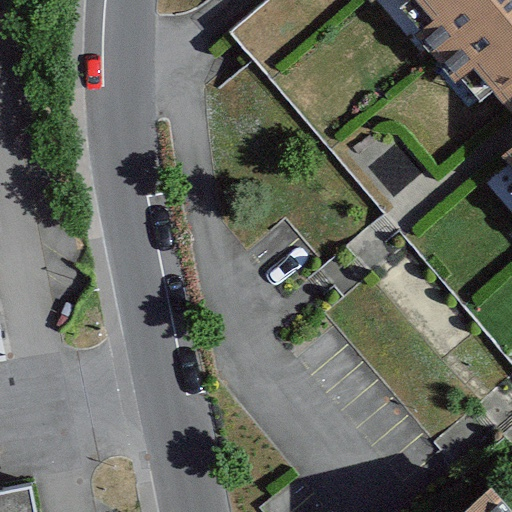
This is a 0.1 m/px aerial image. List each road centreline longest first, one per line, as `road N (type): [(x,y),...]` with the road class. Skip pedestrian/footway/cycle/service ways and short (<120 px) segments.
road 1 (unknown): [(127,34),(166,51),(189,94),(225,304),(253,374),(383,502)]
road 2 (residential): [(171,373),(124,53),(132,0)]
road 3 (residential): [(0,140),(47,395)]
road 4 (residential): [(200,511),(171,373)]
road 5 (residential): [(47,395),(171,373)]
